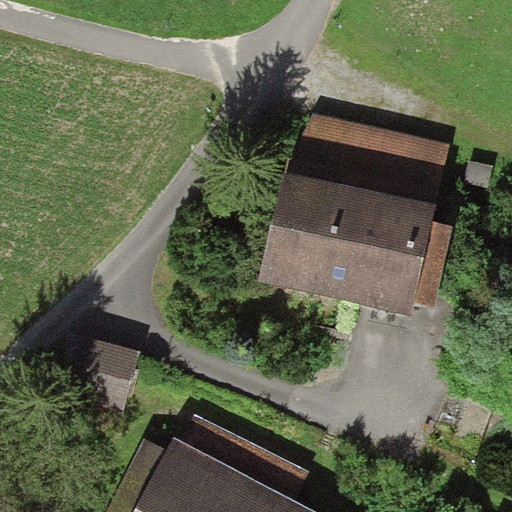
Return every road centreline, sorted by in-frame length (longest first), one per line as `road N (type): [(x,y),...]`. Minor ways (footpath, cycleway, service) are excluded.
road 1 (residential): [(0,386),(112,268),(319,0)]
road 2 (track): [(261,78),(0,17)]
